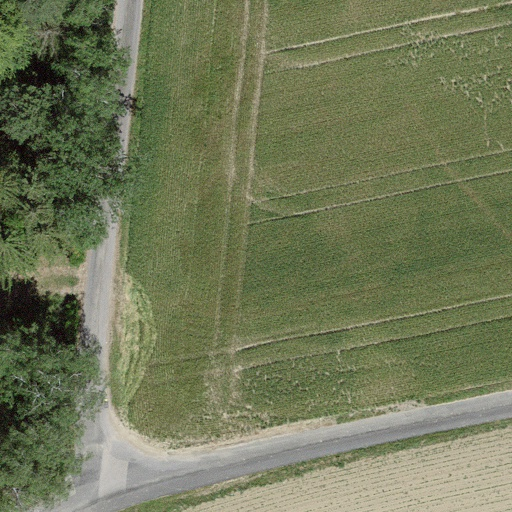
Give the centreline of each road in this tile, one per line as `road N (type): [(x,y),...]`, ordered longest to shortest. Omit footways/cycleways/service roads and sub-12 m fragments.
road 1 (track): [(63,511),(122,0)]
road 2 (track): [(511,421),(97,511)]
